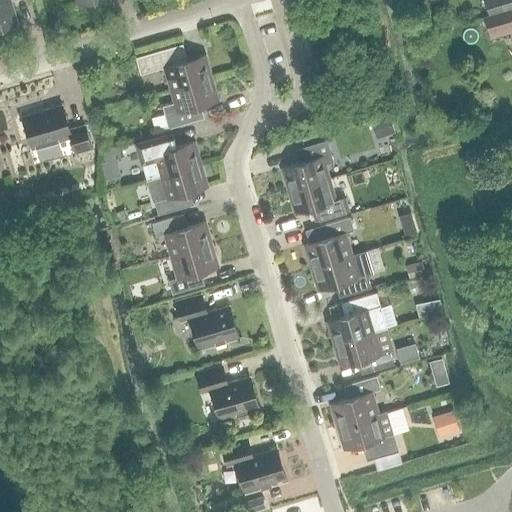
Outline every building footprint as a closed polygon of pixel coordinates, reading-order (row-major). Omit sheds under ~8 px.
[(0,0),(0,27),(17,23),(10,0),(0,0)] [(511,0),(484,0),(488,14),(502,11),(511,7),(511,0)] [(511,9),(484,18),(489,33),(511,26),(511,9)] [(171,90),(211,78),(204,56),(183,62),(180,60),(176,46),(135,58),(140,75),(164,67),(171,90)] [(211,78),(171,90),(175,103),(162,106),(168,129),(197,120),(194,110),(196,106),(217,100),(211,78)] [(84,125),(69,130),(61,105),(22,117),(32,151),(71,139),(76,154),(92,150),(84,125)] [(151,179),(160,176),(200,165),(193,142),(172,148),(169,146),(166,136),(141,143),(151,179)] [(282,168),(289,190),(328,179),(324,165),(333,163),(327,140),(302,148),(305,158),(303,162),(282,168)] [(200,165),(160,176),(167,198),(154,202),(158,215),(187,207),(184,196),(185,193),(206,187),(200,165)] [(334,201),(328,179),(289,190),(295,213),(316,207),(319,209),(322,219),(348,212),(344,198),(334,201)] [(16,191),(13,194),(13,198),(16,201),(20,202),(23,200),(25,196),(23,192),(20,190),(16,191)] [(171,256),(211,245),(204,222),(183,228),(180,226),(177,216),(152,223),(155,237),(165,234),(171,256)] [(311,267),(351,255),(344,233),(354,231),(349,217),(324,225),(327,235),(326,239),(305,245),(311,267)] [(414,224),(402,228),(405,237),(417,233),(414,224)] [(211,245),(171,256),(177,278),(168,281),(172,294),(197,287),(194,276),(196,273),(217,267),(211,245)] [(367,250),(351,255),(311,267),(318,289),(339,283),(342,285),(345,296),(371,288),(367,275),(374,273),(367,250)] [(421,261),(405,266),(409,279),(425,274),(421,261)] [(348,315),(328,321),(334,345),(374,333),(387,329),(376,293),(347,301),(350,312),(348,315)] [(181,321),(189,319),(199,351),(238,340),(228,306),(206,312),(201,295),(175,303),(181,321)] [(441,313),(438,300),(427,303),(430,315),(441,313)] [(374,333),(334,345),(338,355),(341,366),(362,360),(365,362),(368,372),(393,365),(390,352),(381,355),(374,333)] [(419,341),(401,347),(406,361),(424,356),(419,341)] [(201,392),(210,390),(220,422),(259,411),(249,377),(227,384),(222,367),(196,374),(201,392)] [(338,426),(377,414),(371,392),(380,390),(376,376),(351,384),(354,394),(352,398),(331,404),(338,426)] [(440,415),(446,433),(459,429),(453,411),(440,415)] [(387,412),(377,414),(338,426),(344,449),(365,442),(369,444),(373,458),(398,451),(387,412)] [(247,440),(221,447),(226,464),(235,461),(245,495),(286,483),(276,449),(251,456),(247,440)] [(262,496),(246,502),(248,511),(252,511),(266,508),(262,496)]
